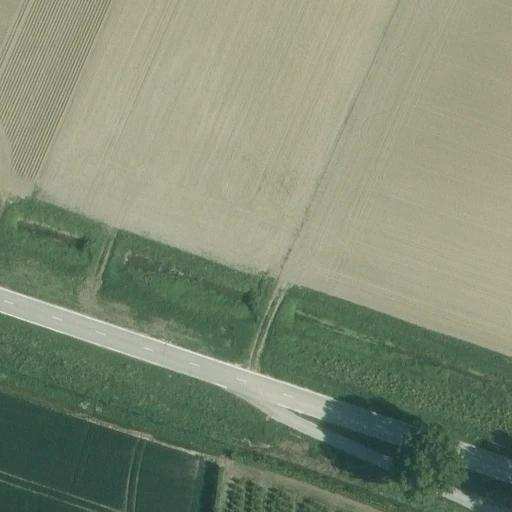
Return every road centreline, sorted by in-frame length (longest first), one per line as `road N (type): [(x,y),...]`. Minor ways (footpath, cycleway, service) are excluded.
road 1 (tertiary): [(511,473),(252,385)]
road 2 (unclassified): [(488,511),(282,418),(252,385)]
road 3 (tertiary): [(252,385),(0,301)]
